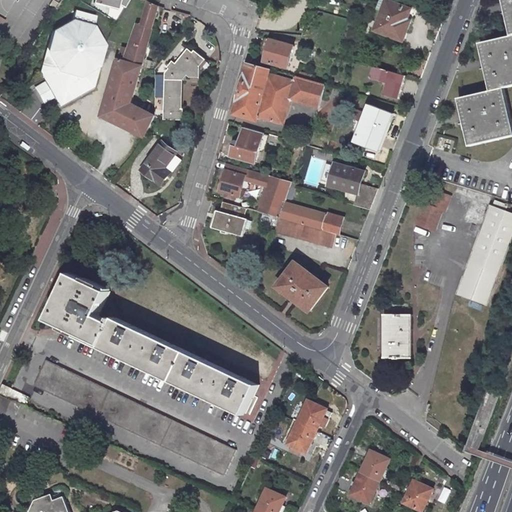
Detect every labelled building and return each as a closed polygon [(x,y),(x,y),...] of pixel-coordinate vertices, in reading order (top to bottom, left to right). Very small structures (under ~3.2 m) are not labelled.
[(59,4),(52,0),(49,5),(52,7),(55,9),(59,4)] [(129,0),(94,0),(94,4),(118,10),(119,4),(124,8),(129,0)] [(415,8),(392,0),(385,0),(374,31),(405,43),(413,20),(411,19),(415,8)] [(160,6),(148,1),(141,24),(137,23),(124,60),(145,65),(160,6)] [(70,20),(48,32),(39,72),(44,82),(52,98),(58,107),(93,89),(104,47),(93,26),(96,17),(73,11),(70,20)] [(511,36),(480,43),(491,91),(505,88),(511,86),(511,36)] [(296,45),(271,38),(264,62),(289,69),(296,45)] [(194,54),(189,50),(177,65),(173,62),(169,67),(170,69),(166,74),(164,118),(185,118),(185,107),(182,107),(183,79),(188,73),(192,76),(201,75),(200,65),(205,59),(196,52),(194,54)] [(124,60),(117,58),(100,117),(146,139),(158,115),(134,102),(145,65),(124,60)] [(294,79),(273,73),(274,69),(248,62),(232,115),(259,123),(260,118),(286,125),(293,101),(320,109),(327,84),(312,80),(301,77),(295,75),(294,79)] [(399,98),(406,76),(375,66),(371,78),(388,83),(385,94),(399,98)] [(329,77),(327,84),(340,88),(342,81),(329,77)] [(32,88),(40,105),(52,98),(44,82),(32,88)] [(491,91),(459,98),(470,146),(511,136),(511,117),(505,88),(491,91)] [(396,114),(370,103),(355,142),(381,153),(396,114)] [(244,127),(239,146),(234,145),(231,157),(257,164),(266,133),(244,127)] [(180,152),(163,139),(140,170),(162,187),(173,172),(168,168),(180,152)] [(328,187),(357,195),(355,204),(370,209),(379,188),(365,184),(368,170),(335,161),(328,187)] [(227,163),(219,192),(242,199),(247,182),(266,187),(269,175),(227,163)] [(292,182),(269,175),(266,187),(258,211),(281,218),(286,201),(292,182)] [(444,210),(444,211),(446,212),(453,196),(436,189),(430,205),(444,210)] [(327,213),(286,201),(281,218),(324,230),(329,212),(327,213)] [(248,208),(224,202),(222,211),(218,210),(213,228),(244,237),(247,229),(251,230),(253,221),(249,220),(249,219),(245,218),(248,208)] [(423,202),(414,224),(436,232),(444,211),(444,210),(430,205),(423,202)] [(511,243),(511,212),(491,204),(458,294),(488,305),(511,243)] [(329,212),(324,230),(338,234),(341,235),(347,217),(329,212)] [(324,230),(281,218),(277,232),(333,249),(338,234),(324,230)] [(326,283),(295,258),(277,280),(309,306),(326,283)] [(90,281),(70,271),(48,317),(243,412),(256,386),(112,316),(110,320),(97,314),(108,290),(94,283),(95,281),(91,279),(90,281)] [(413,314),(385,314),(385,358),(413,358),(413,314)] [(233,450),(44,359),(31,384),(220,476),(233,450)] [(5,383),(0,393),(8,396),(13,387),(5,383)] [(8,396),(19,401),(24,392),(13,387),(8,396)] [(24,392),(19,401),(26,405),(30,395),(24,392)] [(314,431),(323,410),(304,401),(298,413),(301,414),(297,422),(310,429),(314,431)] [(303,453),(314,431),(310,429),(297,422),(292,433),(289,432),(284,444),(303,453)] [(387,461),(368,452),(358,472),(368,477),(375,480),(376,481),(377,481),(387,461)] [(368,477),(358,472),(348,494),(367,504),(371,495),(368,494),(375,480),(368,477)] [(371,495),(377,481),(376,481),(375,480),(368,494),(371,495)] [(419,511),(429,491),(412,482),(402,504),(418,511),(419,511)] [(262,489),(257,501),(259,502),(255,511),(257,511),(275,511),(282,498),(262,489)] [(117,511),(116,511),(114,511),(110,511),(111,511),(110,511),(69,511),(62,493),(49,498),(48,496),(42,498),(36,500),(32,511),(117,511)]
